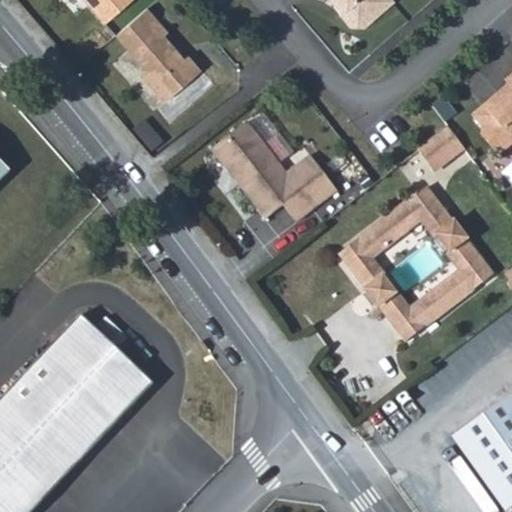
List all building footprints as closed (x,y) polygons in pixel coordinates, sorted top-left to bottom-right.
[(87,0),(105,20),(127,0),(87,0)] [(338,0),(332,0),(341,10),(345,7),(338,0)] [(338,0),(345,7),(341,10),(339,12),(350,24),(363,25),(392,0),(338,0)] [(167,28),(146,4),(115,31),(141,61),(140,71),(163,98),(200,67),(187,52),(183,55),(171,41),(165,40),(160,34),(163,31),(167,28)] [(171,41),(163,31),(160,34),(165,40),(171,41)] [(511,73),(506,79),(509,83),(511,86),(511,88),(501,98),(497,93),(472,114),(483,126),(481,133),(496,151),(511,138),(509,134),(511,131),(511,73)] [(511,86),(509,83),(497,93),(501,98),(511,88),(511,86)] [(284,201),(297,217),(334,189),(307,154),(283,172),(244,122),(209,149),(262,219),(284,201)] [(442,125),(412,148),(427,167),(432,167),(458,146),(442,125)] [(401,340),(488,273),(421,186),(334,253),(401,340)] [(83,313),(0,402),(0,511),(35,511),(158,381),(83,313)] [(445,438),(499,511),(502,511),(511,505),(511,401),(507,394),(445,438)]
